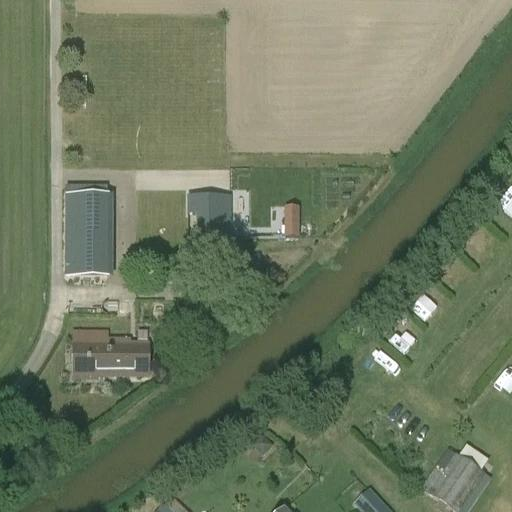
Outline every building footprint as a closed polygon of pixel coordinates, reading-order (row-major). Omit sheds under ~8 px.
[(64,282),(105,282),(107,199),(65,198),(64,282)] [(229,199),(207,199),(207,241),(229,241),(229,199)] [(284,240),(298,240),(298,211),(284,211),(284,240)] [(147,348),(75,348),(74,379),(146,380),(147,348)] [(477,454),(511,474),(511,424),(499,417),(477,454)] [(460,511),(485,477),(447,452),(419,492),(449,511),(460,511)] [(386,511),(369,493),(353,507),(357,511),(386,511)]
